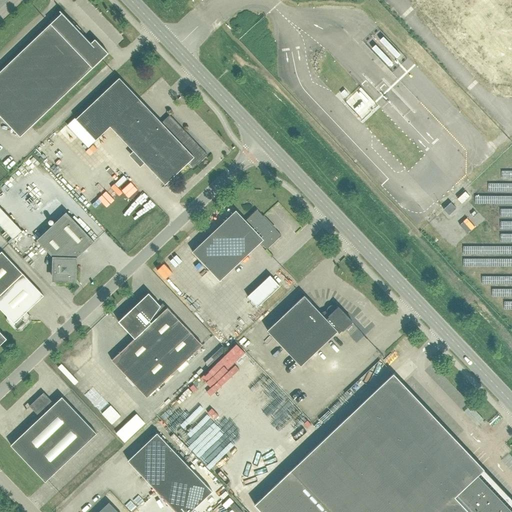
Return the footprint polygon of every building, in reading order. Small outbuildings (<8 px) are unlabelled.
[(61,13),(0,71),(0,115),(20,137),(108,53),(96,41),(92,44),(60,10),(59,11),(61,13)] [(110,126),(165,184),(188,162),(193,168),(207,155),(169,115),(161,123),(119,78),(75,119),(75,118),(67,125),(88,147),(110,126)] [(465,192),(457,199),(462,203),(469,196),(465,192)] [(444,209),(449,215),(456,208),(451,203),(444,209)] [(0,225),(13,239),(22,231),(0,207),(0,225)] [(236,210),(192,252),(220,281),(260,242),(267,249),(281,235),(257,210),(245,220),(236,210)] [(75,259),(94,241),(66,212),(37,240),(54,258),(54,279),(75,280),(75,259)] [(0,252),(0,308),(7,316),(7,320),(16,331),(21,331),(31,321),(31,317),(26,312),(43,295),(2,251),(0,252)] [(119,321),(135,338),(111,360),(147,398),(202,345),(167,307),(163,312),(159,308),(161,306),(148,293),(135,306),(119,321)] [(351,322),(353,324),(353,323),(349,318),(350,317),(334,306),(332,305),(330,306),(329,307),(327,309),(327,310),(327,312),(328,314),(330,316),(326,319),(304,295),(267,330),(300,366),(337,331),(339,333),(351,322)] [(511,511),(478,475),(484,469),(393,373),(254,505),(261,511),(511,511)] [(11,445),(45,482),(96,433),(62,397),(54,404),(43,392),(29,406),(40,417),(11,445)] [(136,414),(116,433),(125,442),(145,423),(136,414)] [(157,433),(128,461),(155,490),(185,462),(157,433)] [(176,511),(190,511),(212,491),(185,462),(155,490),(176,511)] [(98,511),(118,511),(109,502),(98,511)]
